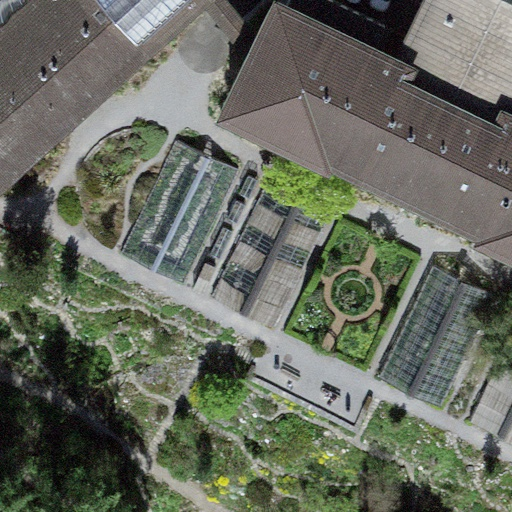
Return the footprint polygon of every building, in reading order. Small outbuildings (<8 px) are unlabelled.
[(30,0),(0,27),(0,173),(196,0),(30,0)] [(210,0),(253,52),(264,29),(240,0),(210,0)] [(278,0),(264,29),(253,52),(228,104),(325,150),(327,145),(327,144),(488,222),(487,223),(485,227),(511,240),(511,109),(511,106),(511,0),(427,0),(400,58),(375,46),(385,24),(334,0),(289,0),(288,4),(283,1),(280,0),(278,0)] [(240,169),(177,138),(121,252),(184,283),(240,169)] [(330,212),(267,181),(212,296),(275,326),(330,212)] [(441,407),(497,292),(433,262),(378,377),(441,407)] [(511,327),(467,419),(511,440),(511,327)]
